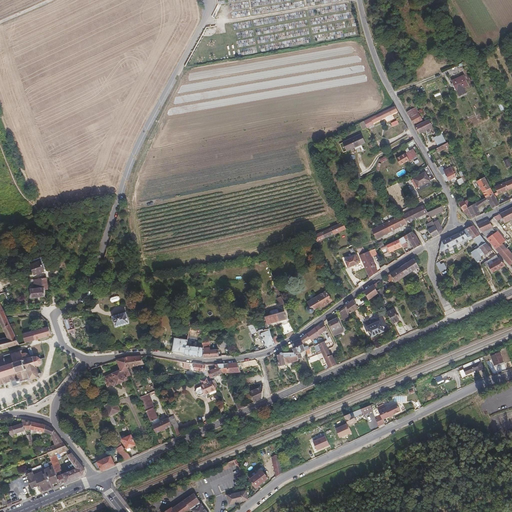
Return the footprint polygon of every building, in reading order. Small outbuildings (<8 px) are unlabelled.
[(452,82),(456,92),(459,98),(466,95),(464,89),(469,87),(465,76),(452,82)] [(363,122),(367,128),(373,125),(373,123),(397,111),(395,106),(393,107),(363,122)] [(410,119),(418,114),(415,108),(406,112),(410,119)] [(422,121),(418,114),(410,119),(414,125),(422,121)] [(432,128),(429,120),(415,127),(419,134),(432,128)] [(365,143),(361,135),(350,140),(354,148),(365,143)] [(350,140),(340,145),(344,153),(354,148),(350,140)] [(413,150),(400,157),(404,163),(416,156),(413,150)] [(440,173),(446,182),(456,177),(451,167),(440,173)] [(415,184),(413,185),(415,190),(429,183),(425,174),(413,180),(415,184)] [(477,183),(483,194),(490,190),(485,179),(477,183)] [(499,196),(511,189),(511,181),(495,188),(497,194),(499,196)] [(483,194),(486,200),(494,195),(490,190),(483,194)] [(481,202),(484,207),(489,204),(492,210),(500,207),(494,195),(486,200),(481,202)] [(474,219),(467,209),(464,203),(463,201),(458,204),(463,212),(469,219),(474,219)] [(477,210),(484,207),(481,202),(473,206),(472,207),(471,207),(467,209),(474,219),(481,216),(477,210)] [(413,210),(417,218),(427,214),(423,205),(413,210)] [(428,214),(430,219),(444,212),(441,207),(428,214)] [(511,219),(511,209),(493,218),(496,222),(502,219),(504,224),(511,219)] [(406,223),(417,218),(413,210),(402,215),(406,223)] [(372,229),(375,237),(395,228),(406,223),(402,215),(397,217),(372,229)] [(484,235),(492,228),(488,220),(477,226),(484,235)] [(438,221),(433,223),(434,227),(430,229),(428,230),(432,239),(441,234),(443,231),(438,221)] [(319,235),(322,241),(346,230),(344,224),(319,235)] [(480,236),(473,226),(466,229),(467,230),(463,232),(468,239),(471,238),(472,240),(473,240),(480,236)] [(500,254),(506,249),(508,247),(493,228),(492,228),(484,235),(500,254)] [(400,245),(406,242),(405,240),(408,238),(413,250),(420,246),(416,236),(412,231),(397,238),(400,245)] [(452,237),(455,245),(468,239),(463,232),(452,237)] [(319,235),(313,237),(314,238),(316,242),(317,243),(322,241),(319,235)] [(480,236),(473,240),(479,249),(486,244),(480,236)] [(439,253),(455,245),(452,237),(442,242),(439,253)] [(389,251),(400,245),(397,238),(386,244),(389,251)] [(476,251),(478,254),(481,252),(486,256),(493,251),(486,244),(479,249),(476,251)] [(511,263),(511,255),(506,249),(500,254),(509,266),(511,263)] [(360,256),(369,279),(378,273),(369,251),(360,256)] [(478,254),(476,251),(471,253),(477,263),(480,261),(481,260),(481,259),(478,254)] [(345,260),(348,268),(358,264),(355,256),(345,260)] [(497,256),(491,259),(494,263),(489,266),(493,273),(505,267),(497,256)] [(44,271),(40,258),(28,262),(32,275),(44,271)] [(402,267),(407,275),(419,268),(414,259),(402,267)] [(445,269),(443,265),(440,267),(438,263),(436,264),(440,273),(442,272),(442,271),(445,269)] [(390,275),(395,284),(407,275),(402,267),(390,275)] [(48,289),(46,279),(37,280),(38,287),(36,288),(36,289),(30,290),(31,299),(46,297),(45,290),(48,289)] [(374,285),(362,294),(363,295),(365,294),(368,301),(378,294),(376,291),(374,285)] [(380,298),(380,299),(386,295),(383,288),(376,291),(378,294),(380,298)] [(281,306),(285,304),(279,290),(277,291),(280,298),(278,299),(281,306)] [(342,290),(338,292),(342,299),(346,296),(342,290)] [(326,292),(308,303),(310,307),(309,308),(309,309),(308,310),(309,312),(310,313),(312,313),(313,312),(314,311),(314,310),(314,309),(320,305),(321,308),(332,302),(326,292)] [(345,307),(349,316),(357,310),(358,309),(353,301),(345,307)] [(0,322),(8,339),(0,340),(0,350),(20,346),(19,345),(16,337),(0,303),(0,322)] [(350,319),(351,319),(349,316),(345,307),(342,310),(345,316),(346,315),(348,320),(350,319)] [(394,311),(387,314),(393,325),(399,322),(394,311)] [(129,312),(115,314),(118,325),(132,323),(129,312)] [(280,321),(287,320),(286,312),(280,314),(278,314),(280,321)] [(268,325),(269,325),(280,321),(278,314),(272,316),(266,318),(268,325)] [(71,326),(69,319),(64,321),(68,333),(74,331),(73,326),(71,326)] [(329,323),(333,332),(342,327),(338,319),(329,323)] [(368,329),(372,338),(384,332),(380,323),(376,325),(375,321),(364,326),(366,330),(368,329)] [(280,327),(284,336),(293,332),(289,323),(280,327)] [(22,335),(26,343),(51,336),(49,328),(22,334),(22,335)] [(312,336),(315,342),(322,339),(316,329),(308,334),(310,337),(312,336)] [(259,332),(267,350),(276,345),(273,338),(270,330),(265,331),(265,330),(259,332)] [(22,335),(16,337),(19,345),(26,343),(22,335)] [(303,346),(304,346),(303,344),(310,339),(307,335),(301,340),(303,346)] [(175,339),(173,353),(185,355),(187,345),(188,341),(175,339)] [(296,349),(303,346),(301,340),(294,343),(296,349)] [(210,343),(202,344),(202,347),(203,347),(204,358),(220,358),(219,350),(211,351),(210,343)] [(324,343),(318,345),(322,354),(328,350),(324,343)] [(203,347),(202,347),(187,345),(185,355),(185,356),(204,358),(203,347)] [(297,357),(298,360),(303,359),(301,354),(306,352),(305,348),(304,346),(303,346),(296,349),(294,349),(295,353),(296,357),(297,357)] [(331,356),(328,350),(322,354),(324,358),(324,359),(329,370),(338,366),(333,357),(333,356),(331,356)] [(5,361),(0,362),(0,385),(7,384),(11,382),(13,388),(20,386),(19,385),(21,384),(21,383),(37,378),(39,375),(37,368),(40,367),(41,363),(40,359),(37,358),(33,358),(30,359),(29,357),(29,356),(28,354),(26,354),(23,355),(22,352),(4,357),(5,361)] [(279,367),(286,365),(285,359),(283,353),(282,353),(281,354),(280,355),(278,355),(278,361),(279,367)] [(492,357),(494,366),(503,363),(501,354),(496,356),(492,357)] [(129,358),(133,367),(145,366),(141,357),(129,358)] [(286,365),(298,362),(298,360),(297,357),(296,357),(285,359),(286,365)] [(133,367),(129,358),(123,360),(127,369),(133,367)] [(123,360),(117,361),(121,371),(105,378),(108,386),(113,384),(114,386),(128,380),(127,378),(130,376),(127,369),(123,360)] [(237,364),(240,371),(258,367),(252,362),(250,361),(237,364)] [(205,372),(206,366),(202,366),(184,363),(183,369),(205,372)] [(464,370),(467,376),(476,372),(477,374),(484,371),(481,363),(464,370)] [(217,365),(221,373),(240,372),(240,371),(237,364),(217,365)] [(217,365),(214,365),(216,369),(209,372),(210,374),(209,375),(210,379),(221,374),(221,373),(217,365)] [(209,384),(206,379),(202,381),(203,386),(201,387),(201,388),(197,390),(196,392),(198,396),(200,397),(204,395),(205,395),(215,391),(215,390),(216,387),(217,387),(215,381),(209,384)] [(251,386),(247,388),(254,403),(262,400),(263,387),(253,391),(251,386)] [(154,410),(148,397),(141,400),(147,414),(153,411),(154,410)] [(238,400),(234,402),(238,411),(242,409),(238,400)] [(110,412),(112,416),(113,416),(121,412),(116,401),(111,403),(112,406),(110,407),(112,412),(110,412)] [(380,412),(379,412),(381,417),(383,421),(389,418),(393,416),(401,412),(398,405),(389,409),(389,408),(385,409),(380,412)] [(365,409),(362,410),(364,414),(365,416),(373,413),(371,406),(365,409)] [(345,417),(348,424),(356,421),(356,418),(364,414),(362,410),(345,417)] [(158,421),(153,411),(147,414),(151,424),(158,421)] [(379,427),(385,425),(383,421),(381,417),(376,419),(379,427)] [(172,429),(169,421),(153,428),(156,436),(172,429)] [(29,430),(30,430),(41,433),(42,433),(45,426),(32,423),(29,430)] [(23,426),(13,428),(14,435),(25,433),(25,432),(23,426)] [(45,426),(42,433),(44,435),(49,437),(50,438),(54,431),(45,426)] [(355,437),(350,427),(336,434),(341,444),(355,437)] [(180,429),(173,431),(176,438),(182,436),(180,429)] [(50,438),(51,440),(55,446),(63,443),(54,431),(50,438)] [(136,447),(131,437),(123,440),(127,450),(136,447)] [(329,446),(326,437),(311,443),(315,452),(329,446)] [(56,456),(69,451),(63,443),(55,446),(47,449),(48,453),(49,455),(50,458),(56,456)] [(131,459),(124,447),(118,450),(124,462),(131,459)] [(71,453),(69,454),(69,455),(69,456),(67,457),(77,470),(64,476),(67,484),(82,477),(85,471),(71,453)] [(56,456),(50,458),(51,462),(52,464),(59,462),(56,456)] [(112,457),(93,465),(97,471),(101,471),(103,472),(115,466),(112,457)] [(224,466),(225,470),(236,465),(234,461),(224,466)] [(52,464),(51,462),(49,464),(50,468),(45,471),(46,472),(35,477),(32,469),(29,471),(31,477),(35,489),(39,488),(41,494),(60,486),(56,475),(52,464)] [(62,472),(59,462),(52,464),(56,475),(62,472)] [(261,470),(250,480),(256,488),(267,478),(261,470)] [(31,477),(29,471),(25,472),(32,490),(35,489),(31,477)] [(64,476),(62,472),(56,475),(60,486),(67,484),(64,476)] [(228,497),(230,505),(247,502),(248,501),(246,493),(228,497)] [(190,511),(193,511),(201,505),(200,503),(201,503),(195,495),(173,509),(171,507),(164,511),(190,511)]
